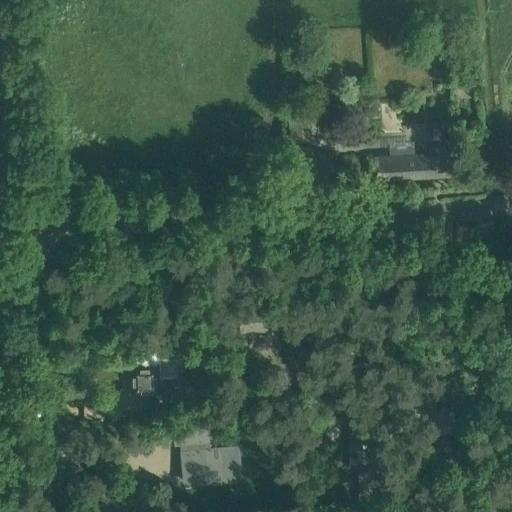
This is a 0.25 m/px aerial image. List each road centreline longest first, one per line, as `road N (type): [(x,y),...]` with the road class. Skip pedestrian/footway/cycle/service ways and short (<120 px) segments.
road 1 (tertiary): [(511,205),(213,223),(0,216)]
road 2 (track): [(38,219),(54,511)]
